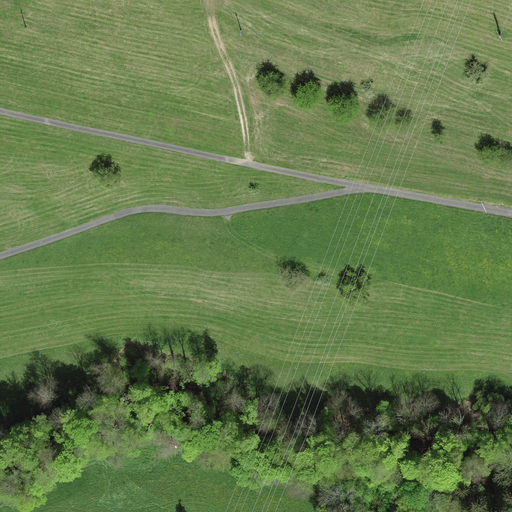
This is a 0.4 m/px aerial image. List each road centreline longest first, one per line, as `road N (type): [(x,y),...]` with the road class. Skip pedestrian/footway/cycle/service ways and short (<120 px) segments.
road 1 (unclassified): [(0,107),(511,212)]
road 2 (track): [(0,255),(142,208),(207,213),(365,186)]
road 3 (track): [(248,163),(244,120),(207,0)]
